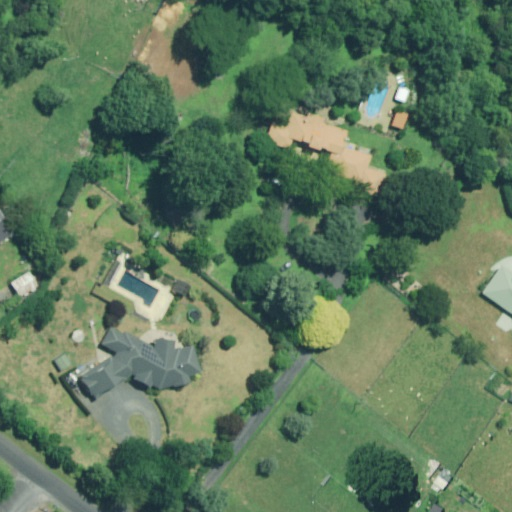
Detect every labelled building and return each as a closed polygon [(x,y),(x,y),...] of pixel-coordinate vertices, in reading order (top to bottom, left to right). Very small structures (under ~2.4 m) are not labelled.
[(322,116),(283,102),(275,125),(270,123),(263,142),(287,151),(290,141),(329,154),(323,172),(354,183),(352,191),(375,199),(385,172),(365,165),(370,151),(342,141),(345,132),(319,123),(322,116)] [(404,116),(393,112),(388,126),(399,130),(404,116)] [(0,242),(13,235),(0,213),(0,242)] [(511,276),(511,277),(499,268),(481,295),(511,316),(511,276)] [(36,287),(27,273),(9,285),(18,299),(36,287)] [(78,375),(90,398),(131,376),(129,380),(147,390),(154,377),(156,389),(189,382),(188,376),(197,374),(191,346),(173,350),(174,342),(153,340),(152,348),(108,326),(98,346),(113,353),(111,357),(78,375)] [(71,364),(64,354),(53,362),(60,372),(71,364)]
